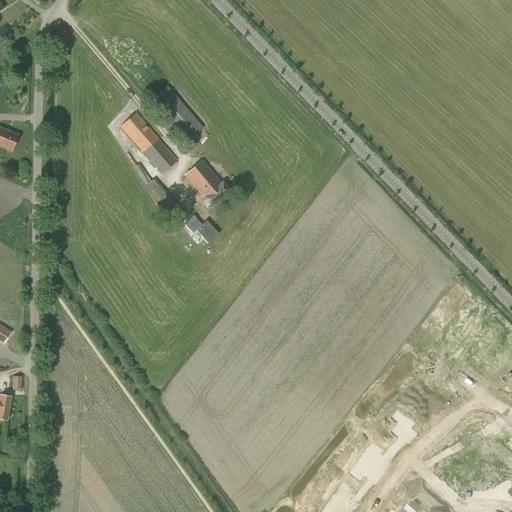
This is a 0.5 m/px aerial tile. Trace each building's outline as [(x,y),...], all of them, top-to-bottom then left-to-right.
[(150,100),(186,143),(203,128),(168,86),(150,100)] [(120,127),(161,175),(177,161),(136,112),(120,127)] [(0,147),(12,152),(19,135),(0,127),(0,147)] [(211,140),(206,134),(191,147),(196,153),(211,140)] [(203,198),(211,207),(230,190),(222,181),(221,182),(202,160),(184,176),(203,198)] [(146,186),(145,186),(177,223),(186,216),(155,178),(150,183),(139,164),(134,167),(146,186)] [(195,230),(208,244),(219,234),(206,220),(201,225),(193,216),(185,224),(193,233),(195,230)] [(10,333),(0,326),(0,340),(3,343),(10,333)] [(453,337),(445,346),(464,361),(476,347),(481,351),(488,341),(483,337),(480,342),(470,335),(463,344),(453,337)] [(488,375),(483,380),(498,392),(511,377),(511,374),(503,366),(511,358),(510,357),(511,354),(511,349),(507,344),(491,360),(493,362),(484,372),(488,375)] [(12,376),(12,390),(21,390),(21,376),(12,376)] [(441,384),(435,394),(451,406),(458,397),(452,393),(456,388),(439,376),(436,381),(441,384)] [(420,400),(414,408),(431,420),(438,412),(433,407),(436,403),(420,391),(416,397),(420,400)] [(0,419),(8,421),(11,397),(0,395),(0,419)] [(415,437),(422,427),(416,422),(420,417),(404,405),(399,411),(405,416),(399,425),(415,437)] [(511,441),(508,433),(498,438),(507,454),(511,451),(511,441)] [(507,454),(498,438),(488,443),(497,459),(507,454)] [(370,458),(388,471),(396,460),(384,452),(387,447),(378,440),(374,445),(378,448),(370,458)] [(497,459),(488,443),(479,448),(487,464),(497,459)] [(487,464),(479,448),(469,453),(478,470),(487,464)] [(478,470),(469,453),(459,458),(469,475),(478,470)] [(469,475),(459,458),(450,463),(459,480),(469,475)] [(368,472),(381,481),(388,471),(370,459),(363,468),(359,465),(355,470),(365,477),(368,472)] [(341,500),(358,511),(365,503),(353,493),(357,487),(347,480),(343,485),(348,489),(341,500)] [(413,481),(407,490),(422,501),(428,493),(413,481)] [(422,501),(407,490),(400,499),(415,510),(422,501)] [(414,511),(415,510),(400,499),(394,508),(399,511),(414,511)] [(358,511),(341,500),(334,509),(330,506),(327,510),(329,511),(358,511)]
